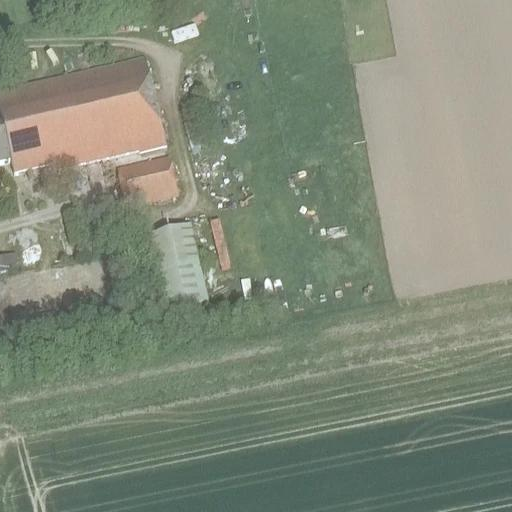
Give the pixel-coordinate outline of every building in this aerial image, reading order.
[(145,61),(0,94),(0,167),(10,165),(13,177),(55,168),(58,174),(165,149),(145,61)] [(192,158),(208,154),(199,122),(183,127),(192,158)] [(126,211),(178,198),(168,160),(117,173),(126,211)] [(258,210),(231,217),(248,288),(275,281),(258,210)] [(219,223),(210,226),(221,273),(230,271),(219,223)] [(189,230),(147,239),(165,318),(206,308),(189,230)] [(19,255),(0,258),(0,277),(22,274),(19,255)] [(69,315),(58,317),(60,333),(72,331),(69,315)] [(34,319),(37,338),(47,336),(44,317),(34,319)]
